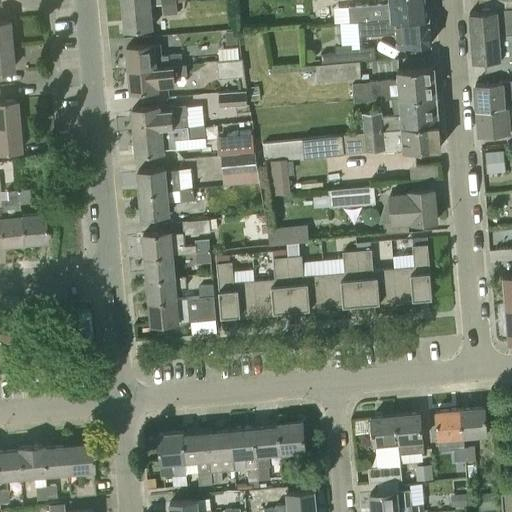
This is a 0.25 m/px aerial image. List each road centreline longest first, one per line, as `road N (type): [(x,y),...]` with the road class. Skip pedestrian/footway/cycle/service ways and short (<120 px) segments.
road 1 (residential): [(480,371),(447,0)]
road 2 (residential): [(109,270),(82,0)]
road 3 (residential): [(121,402),(333,382)]
road 4 (residential): [(333,382),(480,371)]
road 5 (residential): [(121,402),(109,270)]
road 6 (residential): [(344,511),(333,382)]
road 7 (residential): [(0,412),(121,402)]
